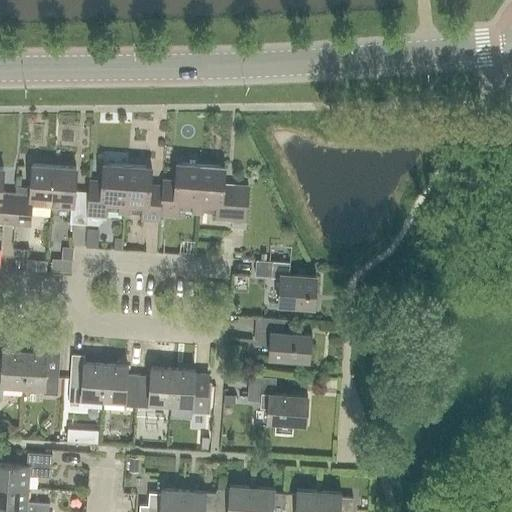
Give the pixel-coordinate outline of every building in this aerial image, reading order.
[(52,205),(55,165),(33,163),(31,187),(17,186),(16,192),(14,224),(30,225),(32,204),(52,205)] [(125,205),(128,165),(104,163),(103,180),(91,179),(90,191),(87,222),(99,223),(106,217),(107,203),(125,205)] [(198,204),(201,164),(177,163),(176,180),(163,179),(163,185),(161,215),(180,216),(181,203),(198,204)] [(225,166),(201,164),(198,204),(215,205),(214,219),(247,222),(250,186),(223,184),(225,166)] [(87,222),(90,191),(75,190),(77,167),(55,165),(52,205),(72,207),(71,222),(87,223),(87,222)] [(163,185),(151,184),(152,167),(128,165),(125,205),(143,206),(142,219),(161,221),(161,215),(163,185)] [(16,192),(2,191),(4,167),(0,166),(0,222),(14,224),(16,192)] [(97,248),(99,230),(88,229),(87,247),(97,248)] [(73,260),(74,247),(63,247),(62,259),(52,258),(51,271),(71,272),(72,260),(73,260)] [(47,270),(48,256),(31,255),(29,269),(47,270)] [(315,306),(317,276),(289,274),(290,262),(256,259),(256,274),(281,276),(279,303),(315,306)] [(311,359),(312,334),(284,332),(285,319),(257,316),(255,339),(264,340),(264,344),(271,344),(270,356),(311,359)] [(48,348),(47,352),(25,350),(23,386),(45,387),(45,393),(59,394),(62,349),(48,348)] [(23,386),(25,350),(3,349),(2,357),(0,357),(0,401),(3,399),(3,384),(23,386)] [(104,399),(106,364),(86,362),(87,355),(72,354),(69,402),(81,403),(82,397),(104,399)] [(137,406),(139,374),(128,373),(128,365),(106,364),(104,399),(125,400),(125,406),(137,406)] [(171,403),(173,368),(151,367),(151,375),(139,374),(137,406),(149,407),(149,402),(171,403)] [(205,411),(207,379),(208,371),(195,370),(195,369),(173,368),(171,403),(193,405),(193,410),(205,411)] [(306,423),(308,396),(275,393),(276,377),(249,375),(247,400),(261,401),(260,406),(269,407),(268,421),(306,423)] [(18,435),(19,425),(9,425),(9,435),(18,435)] [(198,448),(210,449),(210,437),(198,436),(198,448)] [(0,462),(0,485),(29,488),(29,475),(51,476),(53,454),(28,452),(27,464),(0,462)] [(130,458),(129,472),(137,472),(138,458),(130,458)] [(28,501),(29,488),(0,485),(0,509),(24,511),(23,511),(48,511),(49,502),(28,501)] [(250,511),(252,486),(230,485),(230,489),(217,488),(217,496),(216,511),(250,511)] [(284,511),(285,492),(274,492),(274,488),(252,486),(250,511),(284,511)] [(182,511),(184,490),(162,488),(162,492),(149,492),(148,505),(144,506),(141,510),(140,511),(182,511)] [(318,511),(319,491),(297,489),(297,493),(285,492),(284,511),(318,511)] [(216,511),(217,496),(206,495),(206,491),(184,490),(182,511),(216,511)] [(342,492),(319,491),(318,511),(352,511),(353,497),(341,496),(342,492)]
